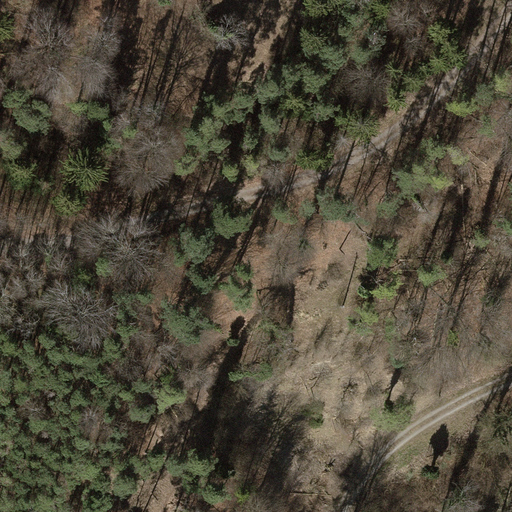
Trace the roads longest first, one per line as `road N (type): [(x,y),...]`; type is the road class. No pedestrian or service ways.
road 1 (track): [(511,13),(424,108),(328,173),(89,238),(0,238)]
road 2 (track): [(343,511),(356,487),(412,436),(511,384)]
